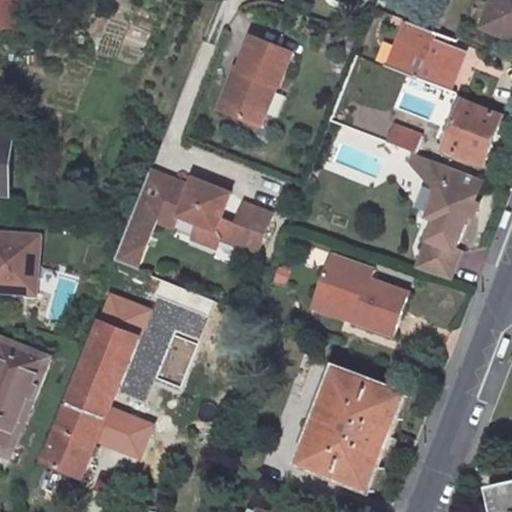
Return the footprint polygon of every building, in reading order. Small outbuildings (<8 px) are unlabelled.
[(0,0),(0,28),(27,30),(29,0),(0,0)] [(511,0),(485,0),(476,25),(509,38),(511,38),(511,0)] [(440,35),(405,21),(387,66),(455,92),(470,51),(438,39),(440,35)] [(287,52),(249,37),(237,66),(233,65),(216,107),(255,123),(271,83),(275,84),(287,52)] [(0,65),(27,67),(26,86),(39,86),(41,53),(11,51),(11,61),(0,60),(0,65)] [(187,79),(193,62),(157,60),(154,66),(187,79)] [(27,67),(0,65),(0,116),(25,118),(26,86),(27,67)] [(508,115),(464,98),(444,151),(488,167),(508,115)] [(425,134),(397,125),(390,142),(414,152),(418,154),(425,134)] [(19,134),(0,132),(0,198),(14,200),(19,134)] [(487,180),(418,154),(414,152),(409,163),(436,191),(425,219),(433,223),(426,243),(458,255),(461,248),(471,220),(478,222),(486,202),(479,200),(487,180)] [(226,219),(237,193),(194,176),(191,184),(153,169),(118,261),(141,270),(159,224),(177,231),(182,219),(200,226),(194,241),(220,250),(223,243),(259,257),(277,213),(244,200),(236,223),(226,219)] [(46,234),(0,230),(0,295),(41,298),(46,234)] [(465,250),(461,248),(458,255),(426,243),(417,268),(454,281),(465,250)] [(310,295),(352,310),(349,319),(389,333),(405,288),(365,273),(368,265),(325,250),(310,295)] [(215,295),(161,274),(155,290),(209,310),(215,295)] [(113,287),(101,317),(147,336),(159,306),(113,287)] [(306,304),(349,319),(352,310),(310,295),(306,304)] [(147,336),(101,317),(68,398),(113,417),(119,403),(147,336)] [(56,356),(0,333),(0,454),(14,460),(56,356)] [(415,393),(338,364),(299,466),(376,496),(415,393)] [(113,417),(68,398),(42,460),(88,478),(104,439),(113,417)] [(113,417),(104,439),(142,454),(156,417),(119,403),(113,417)] [(511,511),(511,482),(490,487),(496,511),(511,511)]
